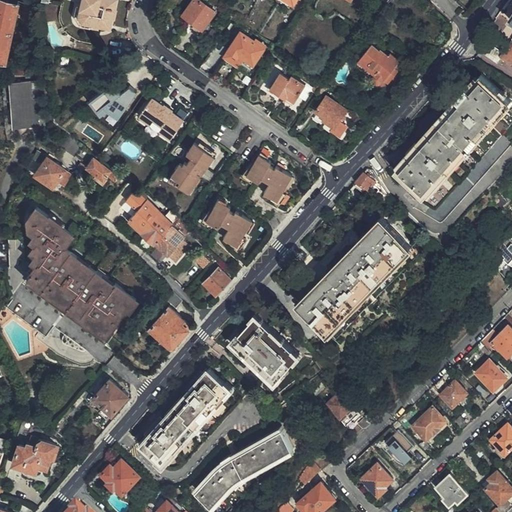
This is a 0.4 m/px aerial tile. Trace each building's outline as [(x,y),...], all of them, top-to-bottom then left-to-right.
[(19,0),(0,0),(0,60),(8,62),(19,0)] [(108,28),(111,13),(114,14),(116,5),(114,4),(114,0),(79,0),(76,14),(82,23),(108,28)] [(201,29),(215,13),(199,0),(193,0),(182,14),(188,18),(200,28),(201,29)] [(290,6),(281,0),(272,0),(287,10),(290,6)] [(229,14),(222,9),(219,13),(226,18),(229,14)] [(200,28),(188,18),(185,22),(197,32),(200,28)] [(262,49),(239,34),(226,51),(235,57),(233,60),(238,63),(237,66),(246,72),(262,49)] [(479,50),(499,63),(506,52),(492,44),(490,45),(485,42),(481,47),(479,50)] [(264,48),(270,52),(273,47),(268,43),(264,48)] [(372,44),(358,59),(374,73),(372,76),(374,80),(378,82),(382,79),(383,80),(400,60),(390,52),(388,54),(380,48),(379,50),(372,44)] [(511,44),(506,52),(499,63),(501,64),(506,58),(511,62),(511,44)] [(374,73),(358,59),(356,62),(372,76),(374,73)] [(38,65),(26,65),(26,75),(38,75),(38,65)] [(292,102),(304,85),(290,76),(287,80),(279,74),(259,103),(266,108),(276,94),(283,99),(285,97),(292,102)] [(36,78),(11,79),(12,125),(43,124),(42,112),(37,112),(36,97),(37,97),(36,78)] [(118,113),(137,86),(128,82),(120,88),(112,79),(89,96),(99,110),(107,106),(118,113)] [(511,140),(511,115),(474,81),(468,88),(411,150),(391,172),(397,177),(409,187),(422,198),(423,199),(435,205),(428,213),(435,217),(442,217),(511,140)] [(163,101),(151,93),(138,111),(171,135),(185,116),(174,109),(176,107),(164,99),(163,101)] [(334,126),(347,108),(326,94),(316,109),(326,117),(325,120),(334,126)] [(94,115),(81,124),(94,144),(108,135),(94,115)] [(86,144),(80,139),(72,149),(78,154),(86,144)] [(201,175),(196,172),(203,163),(207,166),(215,155),(195,140),(187,152),(192,155),(188,160),(186,159),(183,163),(180,161),(171,173),(181,179),(178,183),(190,190),(201,175)] [(99,154),(86,144),(78,154),(84,159),(81,163),(88,169),(91,165),(100,172),(97,176),(95,177),(104,184),(109,179),(106,177),(113,169),(98,156),(99,154)] [(333,160),(341,158),(339,144),(330,146),(333,160)] [(54,158),(56,155),(51,151),(35,173),(54,187),(68,167),(54,158)] [(247,174),(259,181),(262,176),(270,182),(267,186),(264,191),(277,199),(294,174),(279,165),(277,168),(271,163),(273,161),(260,153),(247,174)] [(100,172),(91,165),(88,169),(97,176),(100,172)] [(369,192),(378,182),(364,171),(357,180),(356,181),(364,189),(365,188),(369,192)] [(262,176),(259,181),(267,186),(270,182),(262,176)] [(364,189),(356,181),(353,184),(362,192),(364,189)] [(378,182),(369,192),(384,200),(389,194),(382,184),(378,182)] [(148,194),(143,190),(140,193),(131,186),(122,196),(135,208),(145,198),(148,194)] [(206,216),(219,224),(222,219),(229,224),(226,228),(222,235),(237,243),(252,218),(236,208),(234,211),(229,207),(230,204),(218,197),(206,216)] [(135,208),(128,218),(155,242),(172,223),(145,198),(135,208)] [(387,213),(375,204),(290,291),(300,301),(387,213)] [(36,221),(32,226),(26,222),(27,286),(63,313),(115,354),(116,353),(133,334),(116,321),(126,308),(128,309),(135,299),(115,283),(111,287),(100,278),(102,276),(89,265),(86,268),(76,259),(78,256),(64,246),(73,234),(38,205),(29,215),(36,221)] [(408,265),(417,256),(429,245),(387,213),(300,301),(319,319),(315,324),(325,334),(330,330),(337,337),(408,265)] [(172,223),(155,242),(168,254),(191,230),(184,223),(178,217),(172,223)] [(222,219),(219,224),(226,228),(229,224),(222,219)] [(470,232),(474,228),(470,224),(466,228),(470,232)] [(494,246),(490,250),(502,261),(504,258),(511,264),(511,263),(511,228),(508,233),(500,226),(487,239),(494,246)] [(466,228),(462,232),(466,236),(470,232),(466,228)] [(502,261),(490,250),(485,256),(495,267),(502,261)] [(198,257),(207,266),(213,261),(204,252),(198,257)] [(215,293),(230,278),(217,265),(202,281),(215,293)] [(484,288),(495,299),(510,285),(499,273),(484,288)] [(176,306),(183,299),(172,290),(166,296),(176,306)] [(176,339),(188,328),(181,322),(183,319),(169,304),(149,326),(166,342),(166,343),(168,346),(173,345),(176,342),(176,339)] [(294,349),(282,339),(264,320),(262,322),(255,316),(233,341),(262,367),(277,380),(299,355),(293,350),(294,349)] [(181,322),(188,328),(190,325),(183,319),(181,322)] [(511,326),(509,324),(492,343),(500,350),(501,349),(510,356),(511,353),(511,326)] [(509,375),(491,358),(478,371),(496,388),(509,375)] [(141,442),(167,466),(238,387),(229,379),(228,380),(210,365),(204,372),(201,370),(185,388),(188,390),(163,417),(161,416),(145,433),(147,435),(141,442)] [(441,378),(434,385),(455,405),(462,398),(469,391),(468,390),(458,380),(448,371),(441,378)] [(472,385),(462,375),(458,380),(468,390),(472,385)] [(111,417),(128,399),(109,382),(93,400),(111,417)] [(342,387),(341,389),(351,399),(353,397),(342,387)] [(351,399),(341,389),(338,391),(349,402),(351,399)] [(349,402),(338,391),(325,405),(346,425),(359,411),(349,402)] [(423,434),(428,439),(438,426),(445,420),(432,407),(416,425),(415,426),(417,428),(415,430),(421,436),(423,434)] [(511,448),(511,426),(510,424),(492,439),(505,454),(511,448)] [(248,471),(296,448),(285,425),(280,428),(281,431),(236,453),(221,463),(200,487),(197,485),(194,489),(212,505),(234,482),(248,471)] [(438,426),(428,439),(431,441),(442,429),(438,426)] [(400,458),(406,451),(404,449),(411,442),(398,430),(386,441),(385,443),(400,458)] [(56,445),(56,443),(32,435),(29,442),(28,441),(27,446),(20,444),(14,461),(35,469),(37,465),(47,469),(52,455),(56,456),(60,446),(56,445)] [(404,449),(406,451),(408,452),(414,445),(411,442),(404,449)] [(140,474),(132,466),(123,458),(115,466),(111,463),(103,472),(110,479),(109,480),(109,484),(112,486),(116,486),(117,485),(124,491),(140,474)] [(313,461),(300,479),(308,484),(321,467),(313,461)] [(393,478),(380,465),(377,463),(363,478),(380,495),(388,487),(386,485),(393,478)] [(511,493),(511,486),(499,471),(494,475),(490,478),(493,481),(487,488),(501,503),(508,497),(511,493)] [(469,492),(451,472),(438,484),(447,494),(445,497),(451,503),(457,499),(459,501),(469,492)] [(311,511),(322,511),(335,499),(320,484),(299,505),(304,511),(306,511),(309,510),(311,511)] [(165,490),(162,487),(155,495),(158,498),(165,490)] [(182,505),(169,493),(165,498),(167,501),(161,508),(164,511),(162,511),(181,511),(179,510),(182,505)]
